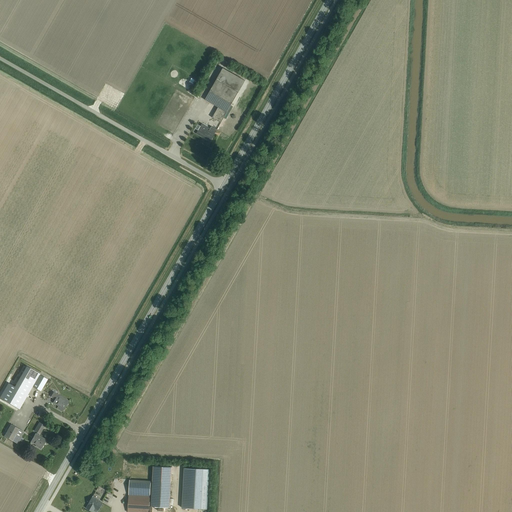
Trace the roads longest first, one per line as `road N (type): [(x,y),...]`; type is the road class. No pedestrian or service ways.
road 1 (tertiary): [(37,511),(222,186)]
road 2 (unclassified): [(0,58),(222,186)]
road 3 (tertiary): [(222,186),(331,0)]
